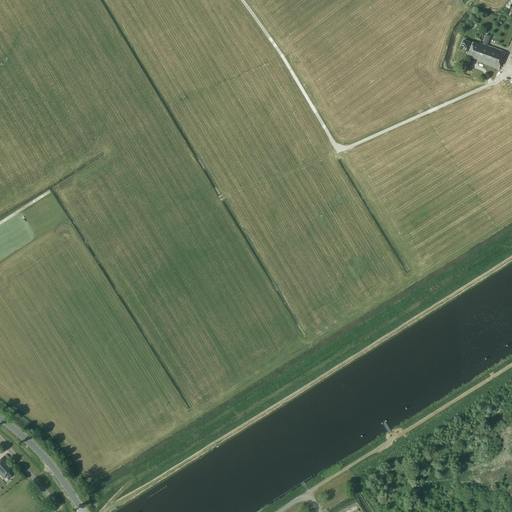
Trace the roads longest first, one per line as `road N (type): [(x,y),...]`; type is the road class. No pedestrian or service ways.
road 1 (track): [(101,511),(511,259)]
road 2 (track): [(304,496),(511,365)]
road 3 (secondary): [(82,511),(50,465),(0,417)]
